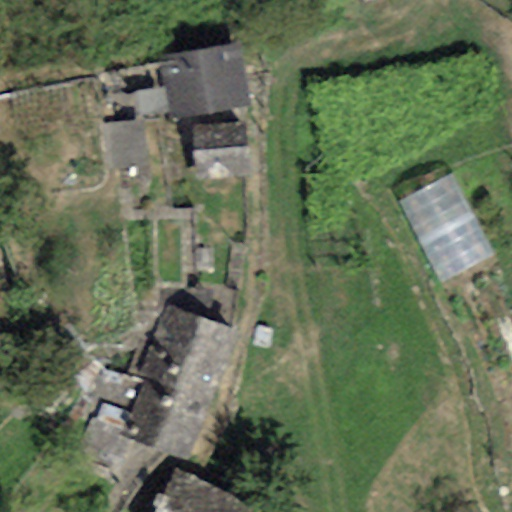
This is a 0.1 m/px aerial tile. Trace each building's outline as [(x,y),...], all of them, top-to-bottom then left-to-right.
[(234,40),(157,58),(172,122),(249,103),(234,40)] [(148,160),(146,117),(113,119),(115,161),(148,160)] [(244,122),(190,128),(195,180),(249,175),(244,122)] [(406,196),(442,277),(495,254),(459,173),(406,196)] [(236,324),(166,301),(123,431),(193,454),(236,324)] [(248,511),(252,504),(176,469),(155,511),(248,511)]
